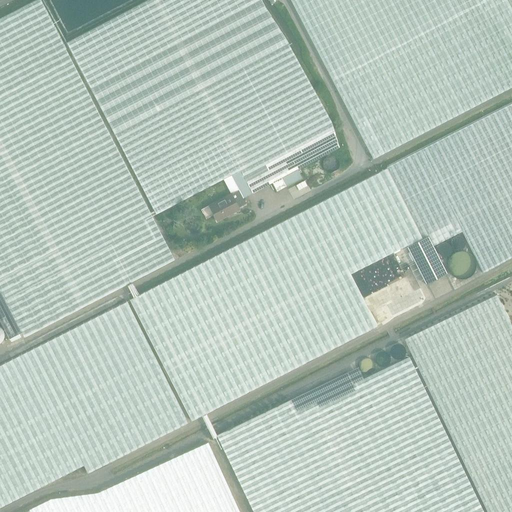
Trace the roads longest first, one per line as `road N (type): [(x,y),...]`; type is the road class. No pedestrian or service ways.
road 1 (unclassified): [(0,354),(367,165),(285,0)]
road 2 (unclassified): [(8,511),(53,490),(109,478),(511,278)]
